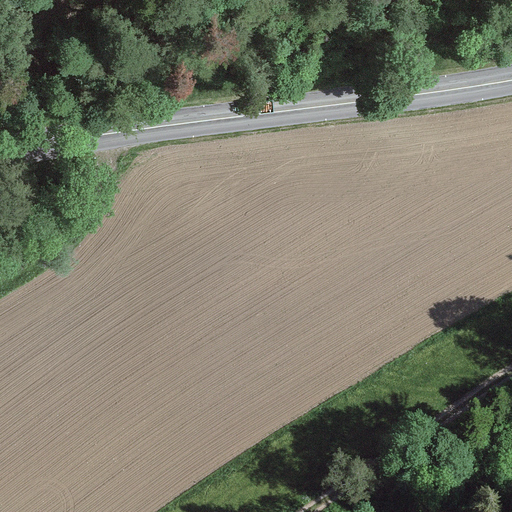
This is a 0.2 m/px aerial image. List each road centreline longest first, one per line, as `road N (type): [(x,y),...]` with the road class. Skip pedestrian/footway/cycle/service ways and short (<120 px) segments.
road 1 (secondary): [(511,82),(69,139),(0,155)]
road 2 (track): [(511,377),(313,511)]
